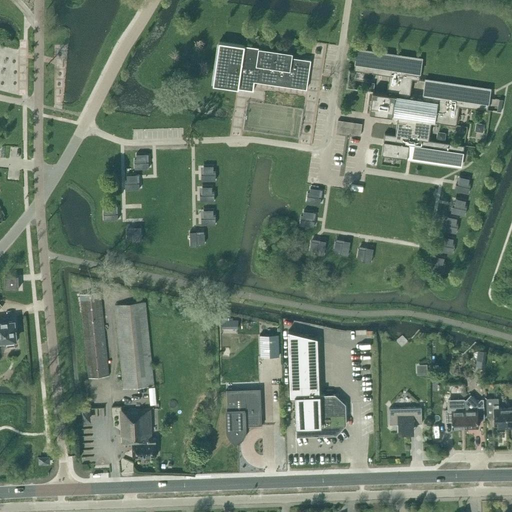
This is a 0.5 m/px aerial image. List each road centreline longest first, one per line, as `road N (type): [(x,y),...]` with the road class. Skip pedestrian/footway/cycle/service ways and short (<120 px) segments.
road 1 (unclassified): [(0,508),(485,491)]
road 2 (secondary): [(62,490),(484,474)]
road 3 (unclassified): [(62,490),(40,201)]
road 4 (residential): [(40,201),(152,0)]
road 5 (unclassified): [(40,201),(39,26)]
